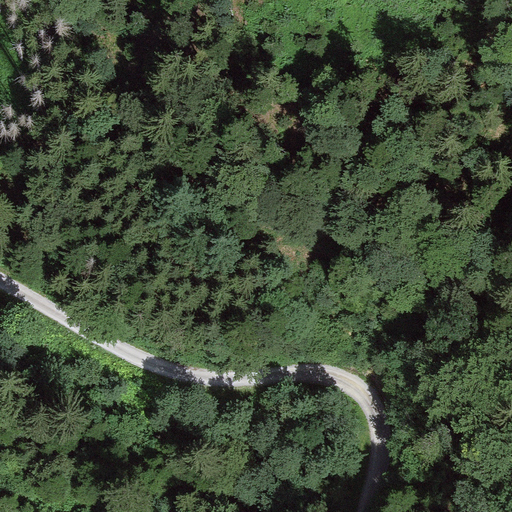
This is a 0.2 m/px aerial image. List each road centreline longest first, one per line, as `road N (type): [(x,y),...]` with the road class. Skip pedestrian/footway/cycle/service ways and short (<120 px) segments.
road 1 (track): [(465,511),(470,395),(442,303),(399,267),(220,198),(141,130),(83,39),(44,0)]
road 2 (track): [(0,276),(164,368),(210,377),(302,375),(354,389),(374,411),(382,441),(365,511)]
